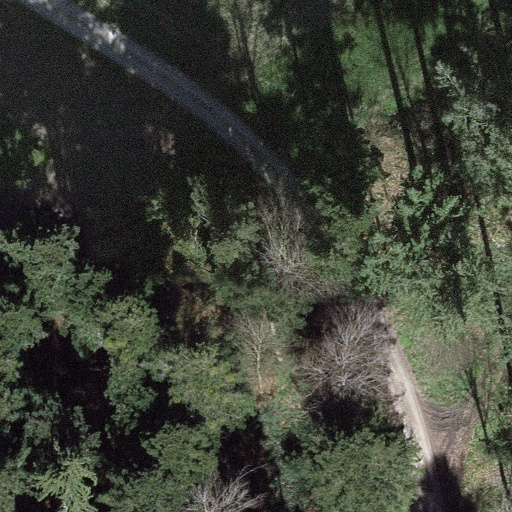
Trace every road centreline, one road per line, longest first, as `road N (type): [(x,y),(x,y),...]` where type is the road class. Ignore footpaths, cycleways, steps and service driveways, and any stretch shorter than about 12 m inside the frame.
road 1 (track): [(438,511),(420,429),(354,287),(213,101)]
road 2 (track): [(420,429),(511,321)]
